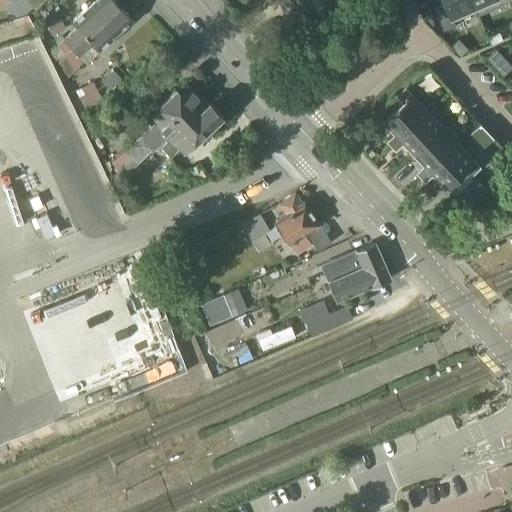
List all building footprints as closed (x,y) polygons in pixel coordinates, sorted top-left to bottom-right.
[(0,0),(0,7),(1,9),(11,0),(0,0)] [(27,0),(35,9),(37,7),(44,0),(27,0)] [(64,54),(119,4),(115,0),(95,0),(74,20),(79,26),(57,46),(64,54)] [(434,8),(443,30),(456,24),(454,20),(471,12),(465,0),(432,0),(435,7),(434,8)] [(465,0),(471,12),(475,10),(477,15),(511,0),(465,0)] [(119,4),(64,54),(57,60),(68,75),(86,62),(100,48),(132,18),(119,4)] [(44,25),(49,36),(63,29),(58,19),(44,25)] [(467,49),(457,39),(449,46),(459,56),(467,49)] [(503,75),(511,66),(511,64),(497,48),(487,58),(503,75)] [(102,80),(110,88),(121,78),(114,69),(102,80)] [(86,109),(103,99),(93,81),(76,90),(86,109)] [(164,137),(204,100),(187,83),(180,90),(177,87),(161,102),(164,106),(152,117),(156,121),(126,149),(139,162),(164,137)] [(427,112),(406,88),(399,95),(405,102),(384,121),(396,134),(389,141),(392,144),(427,112)] [(207,103),(204,100),(164,137),(165,138),(167,141),(161,146),(171,156),(181,147),(185,151),(198,138),(204,144),(214,135),(208,128),(216,120),(222,115),(209,101),(207,103)] [(110,130),(97,106),(88,112),(98,136),(110,130)] [(392,144),(396,148),(403,141),(414,153),(442,127),(427,112),(392,144)] [(461,141),(445,124),(442,127),(414,153),(426,166),(418,172),(422,176),(457,143),(458,144),(461,141)] [(422,176),(425,179),(432,173),(444,186),(465,167),(471,174),(479,167),(458,144),(457,143),(422,176)] [(112,161),(125,176),(138,164),(124,149),(112,161)] [(486,189),(475,177),(465,186),(476,199),(486,189)] [(303,202),(295,191),(279,203),(287,214),(276,222),(298,252),(311,242),(304,232),(318,222),(305,201),(303,202)] [(131,210),(146,203),(141,192),(127,199),(131,210)] [(252,240),(270,229),(260,212),(241,223),(252,240)] [(325,272),(329,281),(337,300),(372,285),(391,277),(376,242),(357,250),(357,249),(322,265),(325,272)] [(184,269),(201,261),(194,247),(177,256),(184,269)] [(210,324),(232,315),(224,294),(201,303),(210,324)] [(312,336),(353,318),(347,304),(329,312),(324,299),(301,309),(312,336)]
